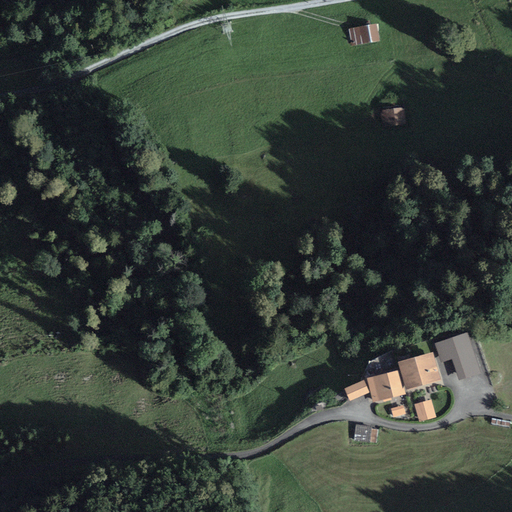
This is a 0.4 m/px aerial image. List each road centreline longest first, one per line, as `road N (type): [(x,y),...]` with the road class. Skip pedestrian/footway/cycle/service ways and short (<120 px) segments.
road 1 (track): [(0,486),(75,459),(246,452),(338,410),(414,425),(463,411),(511,417)]
road 2 (track): [(0,97),(59,84),(207,21),(343,0)]
